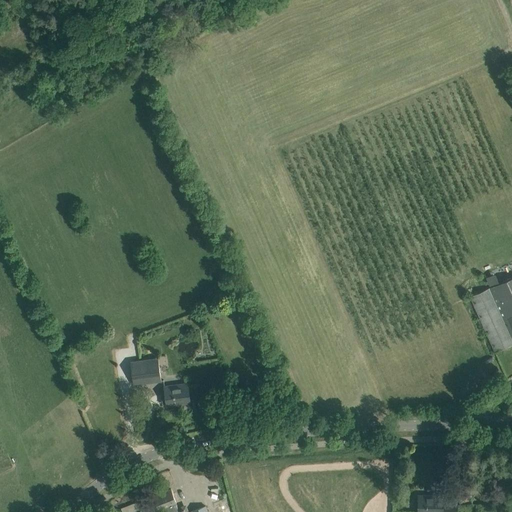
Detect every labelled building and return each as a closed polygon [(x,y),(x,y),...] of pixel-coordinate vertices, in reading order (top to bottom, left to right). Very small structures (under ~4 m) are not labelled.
[(487,277),(491,286),(502,282),(498,273),(487,277)] [(511,277),(470,296),(495,352),(511,344),(511,277)] [(158,358),(131,362),(134,384),(162,380),(158,358)] [(167,404),(167,405),(168,405),(168,403),(182,401),(182,403),(190,402),(188,382),(165,385),(166,392),(161,392),(162,404),(167,404)] [(207,511),(205,506),(189,511),(185,511),(184,509),(179,511),(176,503),(171,489),(155,495),(160,509),(169,506),(171,511),(207,511)] [(456,511),(457,497),(443,497),(443,496),(433,496),(433,497),(428,497),(428,495),(419,495),(418,511),(456,511)] [(136,502),(121,508),(122,511),(131,511),(138,509),(136,502)]
